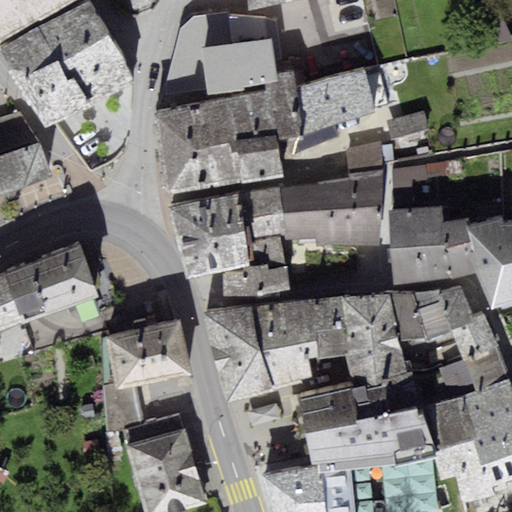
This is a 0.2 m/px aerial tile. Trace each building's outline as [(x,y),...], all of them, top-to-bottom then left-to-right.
[(0,0),(0,42),(77,0),(0,0)] [(292,0),(249,0),(251,10),(292,0)] [(90,2),(0,49),(11,70),(8,72),(23,96),(45,128),(134,80),(120,43),(90,2)] [(180,31),(164,92),(206,88),(201,48),(234,43),(229,13),(192,17),(180,31)] [(275,74),(270,38),(234,43),(201,48),(206,88),(207,95),(245,90),(245,87),(265,84),(276,82),(275,74)] [(378,111),(363,66),(298,87),(294,70),(275,74),(276,82),(265,84),(265,91),(277,142),(297,139),(378,111)] [(277,142),(265,91),(154,112),(166,195),(284,177),(277,142)] [(387,119),(391,139),(429,131),(425,111),(387,119)] [(0,156),(4,155),(40,143),(20,113),(0,118),(0,156)] [(40,143),(4,155),(17,191),(54,178),(40,143)] [(351,177),(383,172),(380,144),(346,150),(351,177)] [(4,155),(0,156),(0,196),(17,191),(4,155)] [(380,246),(383,172),(351,177),(335,180),(331,244),(380,246)] [(331,244),(335,180),(311,184),(281,186),(287,233),(288,240),(316,238),(316,243),(331,244)] [(223,272),(227,301),(290,292),(282,234),(287,233),(281,186),(240,192),(247,239),(251,266),(223,272)] [(240,192),(167,209),(186,280),(223,272),(251,266),(247,239),(240,192)] [(443,205),(388,209),(394,284),(450,280),(444,222),(443,205)] [(475,274),(492,308),(511,302),(511,222),(505,222),(503,217),(470,224),(475,274)] [(470,219),(444,222),(450,280),(475,274),(470,224),(470,219)] [(89,242),(4,274),(23,324),(106,294),(89,242)] [(0,332),(23,324),(4,274),(0,276),(0,332)] [(451,332),(464,360),(498,345),(484,314),(475,319),(460,285),(441,290),(443,294),(437,296),(451,332)] [(434,290),(414,292),(425,339),(451,332),(437,296),(443,294),(441,290),(440,288),(434,290)] [(392,294),(401,341),(425,339),(414,292),(392,294)] [(392,294),(341,297),(349,357),(353,381),(354,387),(408,376),(401,341),(392,294)] [(340,295),(309,299),(319,357),(319,361),(349,357),(341,297),(340,295)] [(309,299),(250,306),(274,392),(315,381),(310,358),(319,357),(309,299)] [(250,306),(203,314),(228,405),(274,392),(250,306)] [(178,320),(105,336),(117,391),(190,375),(178,320)] [(440,367),(451,398),(509,380),(498,345),(464,360),(440,367)] [(297,393),(306,434),(312,464),(360,460),(393,457),(397,467),(434,458),(437,458),(421,407),(413,375),(408,376),(354,387),(353,381),(297,393)] [(451,398),(421,407),(437,458),(434,458),(443,480),(455,476),(461,496),(511,480),(511,388),(509,380),(451,398)] [(184,511),(209,505),(186,428),(183,429),(178,413),(124,429),(129,445),(126,446),(145,511),(184,511)] [(263,476),(274,511),(367,511),(360,460),(312,464),(263,476)]
